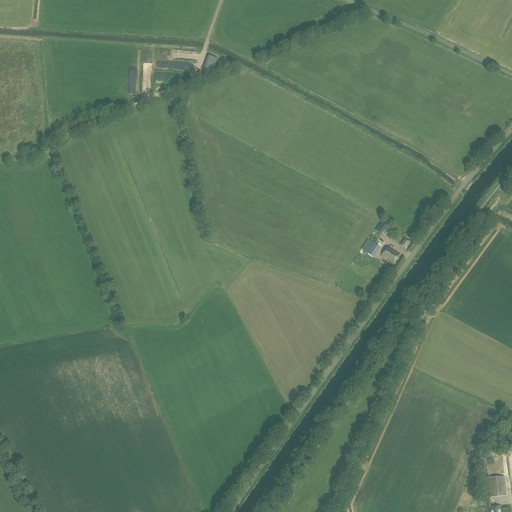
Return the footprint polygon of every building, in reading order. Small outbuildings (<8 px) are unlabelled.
[(212,71),(218,57),(211,55),(205,69),(212,71)] [(383,220),(379,226),(376,231),(381,235),(384,231),(389,235),(394,228),(383,220)] [(406,249),(411,241),(404,236),(399,244),(406,249)] [(374,257),(380,248),(368,239),(361,249),(374,257)] [(382,255),(386,259),(389,260),(394,263),(399,255),(388,246),(382,255)] [(506,496),(504,476),(488,478),(490,498),(506,496)]
